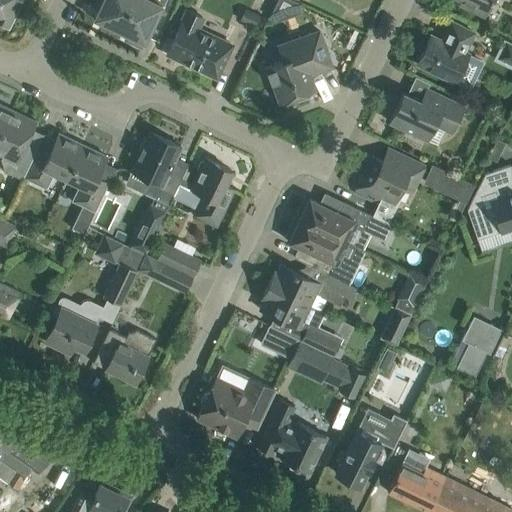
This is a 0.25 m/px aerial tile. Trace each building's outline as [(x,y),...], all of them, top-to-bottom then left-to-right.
[(0,0),(0,21),(7,25),(19,0),(0,0)] [(150,0),(102,0),(93,19),(126,34),(127,41),(138,46),(144,43),(162,5),(150,0)] [(298,0),(276,0),(269,15),(277,18),(301,11),(305,3),(298,0)] [(460,0),(461,0),(459,4),(484,16),(491,0),(460,0)] [(197,28),(202,17),(186,10),(166,53),(200,70),(199,72),(210,77),(211,75),(217,77),(232,45),(197,28)] [(430,35),(417,63),(454,81),(470,89),(483,61),(468,53),(464,52),(474,32),(451,21),(441,41),(430,35)] [(268,71),(266,71),(270,84),(272,83),(279,103),(285,100),(286,103),(298,99),(297,96),(315,90),(309,75),(332,67),(319,31),(287,42),(274,47),(279,62),(266,66),(268,71)] [(511,43),(505,40),(496,59),(511,66),(511,43)] [(420,100),(403,92),(389,121),(426,139),(437,117),(454,125),(464,106),(427,88),(429,83),(428,82),(420,100)] [(0,131),(9,113),(0,108),(0,131)] [(23,147),(35,122),(23,116),(20,118),(9,113),(0,131),(0,152),(3,154),(1,159),(5,170),(14,175),(22,179),(22,177),(35,152),(23,147)] [(168,172),(180,146),(150,131),(147,137),(144,136),(138,149),(141,150),(131,170),(133,171),(128,183),(146,191),(146,193),(168,204),(181,178),(168,172)] [(66,179),(83,144),(58,133),(48,154),(36,148),(35,152),(22,177),(46,189),(54,173),(66,179)] [(496,162),(505,143),(497,139),(487,158),(496,162)] [(83,144),(66,179),(79,185),(71,201),(82,206),(71,228),(84,234),(108,183),(97,177),(107,156),(83,144)] [(365,171),(355,192),(377,203),(380,198),(392,203),(392,204),(393,204),(394,204),(393,203),(407,173),(417,178),(416,178),(417,179),(417,178),(418,178),(417,177),(423,166),(424,166),(423,165),(423,164),(423,165),(401,155),(401,154),(401,153),(387,146),(380,160),(373,156),(373,155),(372,156),(371,156),(372,156),(366,170),(365,169),(365,170),(366,170),(365,171)] [(205,195),(196,214),(216,224),(233,188),(224,184),(231,170),(205,158),(204,160),(200,161),(196,169),(198,172),(191,189),(205,195)] [(511,227),(511,191),(510,187),(511,186),(511,169),(510,164),(485,173),(467,209),(477,239),(511,227)] [(433,165),(425,181),(467,201),(475,185),(433,165)] [(391,224),(371,214),(344,201),(339,212),(309,198),(299,220),(361,249),(362,247),(361,246),(360,248),(347,242),(355,224),(384,238),(391,224)] [(150,204),(130,246),(145,253),(150,242),(165,211),(150,204)] [(0,242),(8,246),(16,222),(0,216),(0,242)] [(299,220),(288,241),(318,255),(313,266),(330,275),(340,279),(348,283),(358,262),(341,254),(346,243),(361,250),(361,249),(299,220)] [(103,234),(94,253),(114,263),(115,260),(119,262),(103,297),(121,305),(137,270),(145,253),(130,246),(128,245),(103,234)] [(200,260),(164,243),(156,259),(192,276),(200,260)] [(156,259),(149,275),(184,292),(192,276),(156,259)] [(349,283),(330,275),(325,285),(280,264),(276,272),(274,271),(268,285),(309,304),(315,293),(320,295),(320,296),(339,305),(344,296),(352,300),(358,288),(349,283)] [(0,315),(6,318),(19,291),(0,282),(0,315)] [(299,327),(309,304),(268,285),(261,300),(262,301),(259,308),(299,327)] [(61,307),(44,340),(62,349),(64,345),(71,349),(74,345),(84,349),(96,324),(95,323),(103,306),(90,300),(86,299),(83,301),(80,304),(75,314),(61,307)] [(398,299),(395,306),(411,313),(414,306),(398,299)] [(379,337),(395,345),(411,313),(395,306),(394,306),(379,337)] [(468,343),(456,367),(474,376),(486,352),(492,355),(493,354),(503,332),(504,330),(489,322),(486,328),(470,320),(461,340),(468,343)] [(307,327),(301,340),(332,355),(338,342),(307,327)] [(111,356),(104,369),(135,384),(148,355),(155,338),(137,329),(128,332),(126,337),(109,329),(93,362),(94,363),(95,362),(94,361),(99,350),(111,356)] [(503,332),(493,354),(501,357),(511,336),(503,332)] [(320,380),(332,355),(301,340),(299,339),(287,365),(320,380)] [(436,369),(429,383),(443,390),(450,376),(436,369)] [(196,417),(236,437),(243,422),(257,429),(276,389),(249,376),(243,389),(216,376),(208,391),(204,393),(200,400),(202,405),(196,417)] [(257,447),(272,454),(274,449),(282,453),(280,457),(288,462),(289,466),(296,470),(300,467),(309,471),(326,435),(297,421),(295,426),(287,422),(294,406),(280,399),(257,447)] [(0,459),(25,425),(0,407),(0,459)] [(393,447),(406,420),(393,413),(384,432),(360,420),(335,472),(359,484),(367,469),(373,457),(373,456),(380,441),(393,447)] [(39,472),(56,448),(25,425),(0,459),(0,477),(16,488),(31,467),(39,472)] [(387,491),(429,511),(511,511),(511,508),(425,466),(422,472),(401,462),(387,491)] [(119,511),(122,506),(125,508),(131,495),(114,487),(112,490),(100,484),(91,502),(79,496),(70,511),(119,511)]
